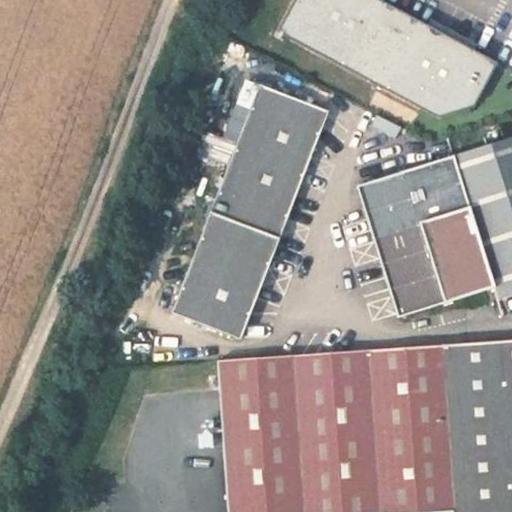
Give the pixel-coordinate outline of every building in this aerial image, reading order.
[(494,63),(372,0),(303,0),(285,35),(435,119),(464,114),(494,63)] [(331,116),(261,89),(213,214),(284,242),(331,116)] [(511,139),(357,188),(399,319),(450,302),(496,288),(500,300),(511,296),(511,139)] [(284,242),(213,214),(174,318),(245,343),(284,242)] [(511,511),(511,352),(507,353),(384,362),(394,511),(511,511)] [(394,511),(384,362),(223,374),(232,511),(394,511)]
